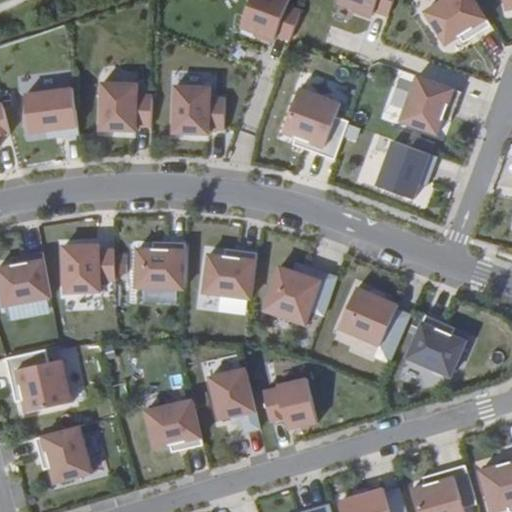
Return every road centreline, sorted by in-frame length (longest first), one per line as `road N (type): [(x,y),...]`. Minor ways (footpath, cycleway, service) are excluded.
road 1 (residential): [(448,261),(362,226),(235,190),(89,184),(0,204)]
road 2 (residential): [(144,511),(511,401)]
road 3 (residential): [(448,261),(511,79)]
